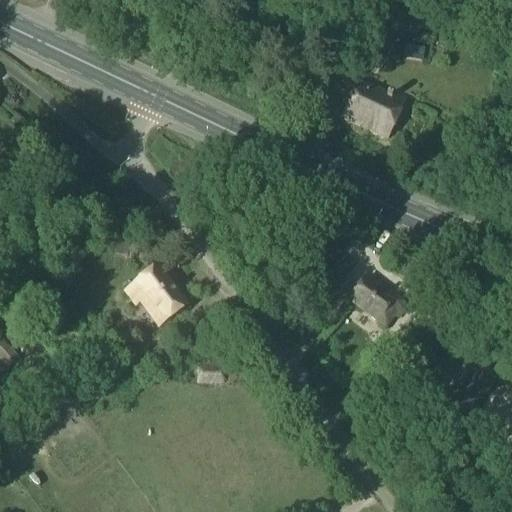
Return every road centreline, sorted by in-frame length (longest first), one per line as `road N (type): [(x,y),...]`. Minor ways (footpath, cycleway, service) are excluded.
road 1 (unclassified): [(394,511),(152,183),(121,156),(158,99)]
road 2 (primary): [(511,256),(158,99)]
road 3 (primary): [(158,99),(0,24)]
road 4 (track): [(121,156),(96,165),(0,250)]
